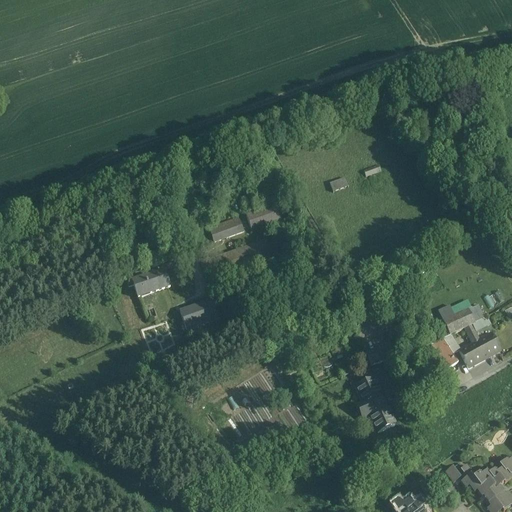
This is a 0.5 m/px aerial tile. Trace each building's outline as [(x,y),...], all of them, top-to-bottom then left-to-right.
[(378,167),(363,173),(366,179),(380,173),(378,167)] [(344,180),(329,185),(333,194),(348,189),(344,180)] [(276,205),(246,216),(251,229),(281,218),(276,205)] [(239,219),(209,230),(213,243),(243,232),(239,219)] [(266,241),(219,258),(226,277),(273,260),(266,241)] [(164,271),(131,283),(138,300),(170,289),(164,271)] [(213,301),(179,313),(186,332),(220,320),(213,301)] [(478,308),(454,320),(449,309),(437,315),(441,321),(449,338),(455,335),(464,331),(472,327),(484,321),(478,308)] [(424,326),(418,317),(413,320),(419,329),(424,326)] [(484,321),(472,327),(476,335),(492,327),(488,319),(484,321)] [(449,338),(441,321),(432,326),(436,334),(436,337),(430,340),(433,346),(443,341),(449,338)] [(472,327),(464,331),(472,347),(480,342),(476,335),(472,327)] [(472,347),(459,354),(468,371),(500,352),(491,336),(480,342),(472,347)] [(454,358),(443,341),(433,346),(430,348),(446,371),(455,366),(451,360),(454,358)] [(388,347),(366,358),(372,368),(393,358),(388,347)] [(349,366),(338,371),(340,377),(352,372),(349,366)] [(373,381),(356,389),(363,405),(358,408),(364,422),(370,419),(377,435),(395,427),(373,381)] [(498,467),(503,463),(499,457),(493,461),(498,467)] [(486,475),(480,480),(479,477),(473,482),(471,479),(473,477),(466,469),(460,474),(457,469),(453,472),(452,470),(445,476),(453,487),(458,483),(465,492),(468,490),(474,497),(476,495),(481,501),(483,500),(490,510),(487,511),(507,511),(511,508),(511,499),(508,495),(505,497),(499,490),(503,487),(504,488),(511,481),(511,480),(510,478),(511,477),(511,460),(500,470),(502,472),(496,476),(494,473),(489,478),(486,475)] [(413,509),(409,503),(401,509),(403,511),(402,511),(422,511),(424,511),(419,505),(413,509)]
